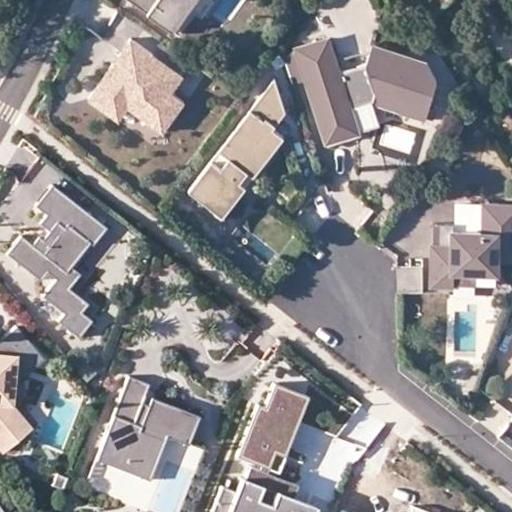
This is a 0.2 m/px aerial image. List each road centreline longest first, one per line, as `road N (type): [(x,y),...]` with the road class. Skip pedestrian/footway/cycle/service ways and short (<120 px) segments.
road 1 (residential): [(347,294),(374,360),(511,476)]
road 2 (residential): [(0,117),(61,0)]
